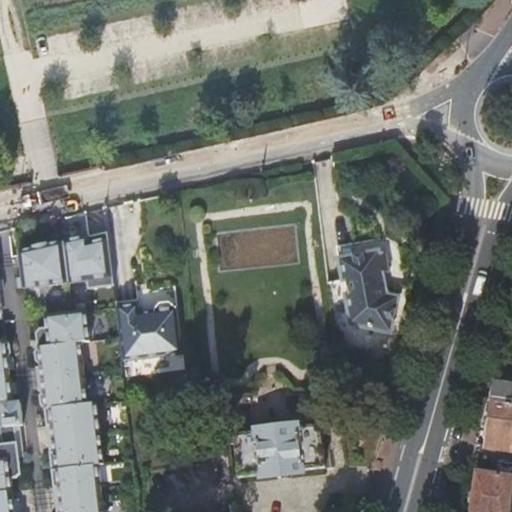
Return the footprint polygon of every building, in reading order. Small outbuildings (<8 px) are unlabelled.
[(107,232),(19,251),(23,287),(91,278),(91,286),(115,284),(107,232)] [(345,300),(351,329),(391,338),(399,302),(387,299),(385,291),(383,277),(390,276),(386,258),(379,259),(378,256),(338,264),(342,286),(346,285),(349,299),(345,300)] [(138,302),(116,305),(117,310),(138,308),(138,302)] [(138,308),(117,310),(123,365),(182,358),(177,312),(169,306),(159,307),(152,315),(139,316),(138,308)] [(91,307),(46,312),(49,342),(41,343),(47,403),(52,403),(62,511),(107,511),(103,466),(112,465),(105,398),(94,399),(89,344),(94,341),(91,307)] [(15,511),(11,473),(20,473),(15,425),(26,423),(23,402),(13,403),(6,340),(0,340),(0,399),(3,400),(6,422),(0,422),(0,423),(4,459),(0,459),(0,511),(15,511)] [(511,389),(496,388),(494,404),(487,449),(511,452),(511,389)] [(236,437),(241,481),(262,478),(262,480),(305,476),(305,473),(327,471),(323,427),(301,429),(300,427),(257,432),(258,435),(236,437)] [(473,511),(511,511),(511,505),(511,464),(496,463),(494,470),(479,467),(473,511)]
